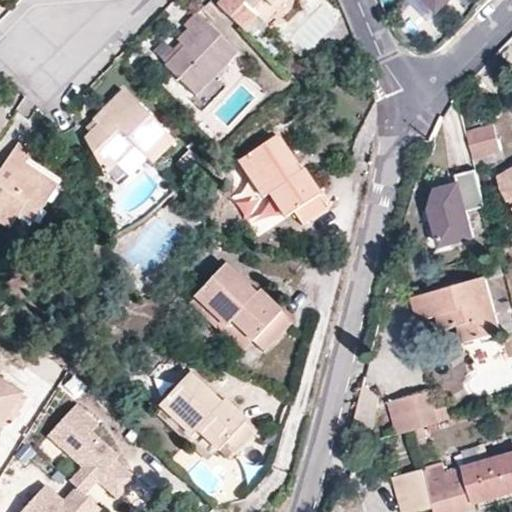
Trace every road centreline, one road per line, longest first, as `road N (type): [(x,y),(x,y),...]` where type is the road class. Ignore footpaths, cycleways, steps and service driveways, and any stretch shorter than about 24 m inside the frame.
road 1 (residential): [(302,511),(406,112)]
road 2 (residential): [(406,112),(511,9)]
road 3 (residential): [(406,112),(357,0)]
